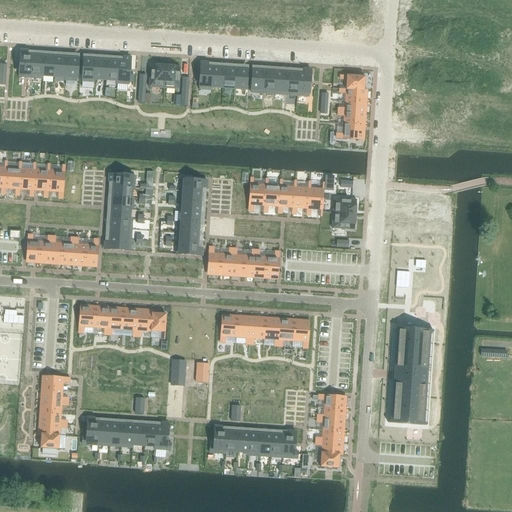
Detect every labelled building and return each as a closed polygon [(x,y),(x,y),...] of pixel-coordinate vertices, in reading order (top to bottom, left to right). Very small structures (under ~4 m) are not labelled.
[(21,51),(19,77),(31,78),(32,56),(27,56),(27,51),(21,51)] [(32,56),(31,78),(42,79),(44,57),(32,56)] [(44,57),(42,79),(43,79),(43,76),(54,77),(55,58),(44,57)] [(55,58),(54,77),(65,78),(64,80),(65,80),(66,59),(55,58)] [(118,62),(117,84),(129,84),(129,83),(129,75),(130,58),(124,58),(123,62),(118,62)] [(66,59),(65,80),(77,81),(78,59),(66,59)] [(83,60),(82,87),(93,88),(94,82),(95,60),(83,60)] [(95,60),(94,82),(94,80),(105,81),(107,61),(95,60)] [(107,61),(105,81),(116,81),(116,84),(117,84),(118,62),(107,61)] [(201,63),(199,89),(211,90),(212,68),(207,68),(207,63),(201,63)] [(150,65),(149,88),(164,89),(165,66),(150,65)] [(165,66),(164,89),(179,90),(180,67),(165,66)] [(212,68),(211,90),(212,90),(212,88),(223,88),(224,69),(212,68)] [(224,69),(223,88),(234,89),(235,70),(224,69)] [(235,70),(234,89),(246,90),(247,71),(235,70)] [(298,74),(297,96),(309,97),(311,70),(304,70),(304,75),(298,74)] [(252,71),(251,93),(263,94),(264,72),(252,71)] [(264,72),(263,94),(274,94),(276,73),(264,72)] [(276,73),(274,94),(286,95),(287,73),(276,73)] [(287,73),(286,95),(297,96),(298,74),(287,73)] [(340,76),(340,80),(346,80),(346,90),(366,91),(364,91),(365,77),(347,76),(340,76)] [(339,89),(339,93),(345,94),(345,101),(365,103),(366,91),(346,90),(339,89)] [(338,108),(338,112),(365,114),(365,103),(345,101),(344,109),(338,108)] [(338,112),(338,116),(344,117),(343,124),(364,125),(365,114),(338,112)] [(336,134),(336,138),(342,139),(363,140),(364,125),(343,124),(343,134),(336,134)] [(6,168),(5,189),(15,190),(15,196),(19,196),(19,190),(21,169),(21,163),(19,163),(18,169),(6,168)] [(21,169),(19,190),(30,191),(29,197),(33,197),(34,191),(35,170),(35,164),(33,164),(33,170),(21,169)] [(35,170),(34,191),(44,192),(43,198),(47,198),(48,192),(49,171),(50,165),(47,165),(47,171),(35,170)] [(49,171),(48,192),(59,193),(58,199),(62,199),(64,166),(62,166),(62,172),(49,171)] [(109,175),(109,181),(114,182),(113,187),(134,189),(134,177),(132,176),(132,173),(126,173),(126,176),(109,175)] [(326,175),(325,190),(333,191),(334,176),(326,175)] [(181,180),(181,192),(201,193),(201,188),(206,188),(207,181),(190,180),(190,177),(184,177),(184,180),(181,180)] [(251,179),(249,212),(253,212),(253,206),(264,206),(265,186),(253,185),(253,179),(251,179)] [(264,206),(263,213),(267,213),(268,207),(278,207),(279,187),(267,186),(268,180),(266,180),(265,186),(264,206)] [(278,207),(278,214),(282,214),(282,208),(292,208),(294,188),(282,187),(282,181),(280,181),(279,187),(278,207)] [(292,208),(292,215),(296,215),(296,209),(306,209),(308,189),(296,188),(296,182),(294,182),(294,188),(292,208)] [(306,209),(306,216),(310,216),(311,210),(322,210),(323,190),(310,189),(310,183),(308,183),(308,189),(306,209)] [(113,187),(113,197),(133,199),(133,198),(131,198),(131,189),(134,189),(113,187)] [(180,202),(200,203),(201,193),(181,192),(183,192),(182,202),(180,202)] [(113,197),(112,207),(132,209),(133,199),(113,197)] [(334,199),(333,214),(355,215),(356,201),(334,199)] [(180,202),(179,212),(200,214),(200,203),(180,202)] [(112,207),(111,218),(132,219),(129,218),(130,209),(132,209),(112,207)] [(179,222),(178,222),(199,224),(200,214),(179,212),(179,213),(182,213),(181,222),(179,222)] [(333,214),(332,229),(354,230),(355,215),(333,214)] [(111,218),(110,228),(131,229),(132,219),(111,218)] [(178,222),(178,233),(198,234),(199,224),(178,222)] [(110,228),(110,238),(130,239),(131,229),(110,228)] [(10,231),(9,239),(19,239),(20,232),(10,231)] [(178,233),(177,243),(198,244),(198,234),(178,233)] [(28,236),(27,262),(38,263),(40,243),(32,242),(33,236),(28,236)] [(40,243),(38,263),(50,264),(52,237),(48,237),(47,243),(40,243)] [(52,237),(50,264),(61,265),(63,244),(55,244),(55,237),(52,237)] [(63,244),(61,265),(73,265),(74,239),(70,238),(70,245),(63,244)] [(105,243),(104,250),(129,251),(130,239),(110,238),(109,243),(105,243)] [(74,239),(73,265),(84,266),(85,246),(78,245),(78,239),(74,239)] [(85,246),(84,266),(96,267),(98,240),(93,240),(93,246),(85,246)] [(177,243),(176,255),(202,256),(202,250),(197,249),(198,244),(177,243)] [(209,248),(208,274),(219,275),(221,255),(213,254),(214,248),(209,248)] [(221,255),(219,275),(231,276),(233,249),(229,249),(228,256),(221,255)] [(233,249),(231,276),(242,277),(244,256),(236,256),(237,250),(233,249)] [(244,256),(242,277),(254,277),(255,251),(252,251),(251,257),(244,256)] [(255,251),(254,277),(265,278),(267,258),(259,257),(259,251),(255,251)] [(267,258),(265,278),(277,279),(279,252),(275,252),(274,258),(267,258)] [(425,269),(426,261),(417,261),(416,269),(425,269)] [(408,289),(410,273),(397,272),(396,288),(408,289)] [(80,307),(79,333),(83,334),(83,327),(94,328),(95,308),(80,307)] [(95,308),(94,328),(104,329),(104,335),(108,335),(110,309),(95,308)] [(110,309),(108,335),(112,336),(112,329),(122,330),(124,310),(110,309)] [(124,310),(122,330),(133,331),(132,337),(136,337),(138,311),(124,310)] [(138,311),(136,337),(140,338),(141,331),(151,332),(152,312),(138,311)] [(152,312),(151,332),(161,333),(160,339),(164,339),(166,315),(153,314),(153,312),(152,312)] [(222,316),(220,343),(225,343),(225,337),(236,338),(237,317),(222,316)] [(237,317),(236,338),(246,338),(245,345),(249,345),(251,318),(237,317)] [(251,318),(249,345),(253,345),(254,339),(264,340),(265,319),(251,318)] [(265,319),(264,340),(274,340),(274,347),(278,347),(280,320),(265,319)] [(280,320),(278,347),(282,347),(282,341),(293,341),(294,321),(280,320)] [(294,321),(293,341),(303,342),(303,348),(307,349),(309,322),(294,321)] [(397,338),(391,423),(427,426),(432,339),(397,338)] [(177,363),(175,388),(186,389),(188,364),(177,363)] [(213,366),(201,365),(200,379),(211,380),(213,366)] [(43,377),(42,389),(62,390),(63,383),(69,383),(69,379),(43,377)] [(42,389),(41,400),(68,402),(68,398),(62,398),(62,390),(42,389)] [(319,396),(318,400),(324,401),(324,408),(344,410),(345,398),(319,396)] [(136,398),(135,414),(143,414),(144,399),(136,398)] [(41,400),(40,412),(61,413),(61,406),(67,406),(68,402),(41,400)] [(232,406),(231,421),(239,422),(240,406),(232,406)] [(317,415),(317,419),(344,421),(344,410),(324,408),(324,416),(317,415)] [(40,412),(40,423),(66,425),(66,421),(60,421),(61,413),(40,412)] [(82,437),(82,445),(86,445),(98,445),(99,424),(94,423),(94,419),(88,418),(86,438),(82,437)] [(317,419),(317,423),(323,424),(322,431),(343,432),(344,421),(317,419)] [(40,423),(39,435),(59,436),(60,429),(66,429),(66,425),(40,423)] [(156,428),(155,449),(166,450),(170,451),(171,443),(167,443),(168,424),(162,423),(161,428),(156,428)] [(99,424),(98,445),(109,446),(111,424),(99,424)] [(111,424),(109,446),(120,447),(122,425),(111,424)] [(122,425),(120,447),(132,448),(133,426),(122,425)] [(133,426),(132,448),(133,445),(143,446),(145,427),(133,426)] [(145,427),(143,446),(154,447),(154,449),(155,449),(156,428),(145,427)] [(209,446),(209,453),(214,454),(214,453),(225,454),(226,432),(221,432),(221,427),(215,427),(213,446),(209,446)] [(316,438),(315,442),(342,444),(343,432),(322,431),(322,439),(316,438)] [(226,432),(225,454),(226,452),(236,452),(238,433),(226,432)] [(283,436),(282,458),(293,459),(298,459),(298,452),(294,451),(295,432),(289,432),(289,437),(283,436)] [(238,433),(236,452),(247,453),(247,456),(248,456),(249,434),(238,433)] [(249,434),(248,456),(259,456),(260,435),(249,434)] [(39,435),(41,435),(40,449),(58,450),(59,436),(39,435)] [(260,435),(259,456),(270,457),(272,435),(260,435)] [(272,435),(270,457),(282,458),(283,436),(272,435)] [(315,442),(315,446),(321,446),(321,454),(341,455),(342,444),(315,442)] [(321,454),(320,468),(338,469),(339,455),(341,455),(321,454)]
